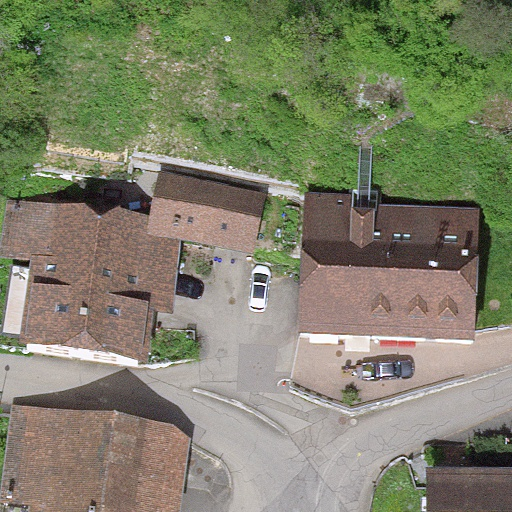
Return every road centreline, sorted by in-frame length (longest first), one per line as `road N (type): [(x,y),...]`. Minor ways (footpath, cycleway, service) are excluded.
road 1 (residential): [(0,372),(131,391),(247,441),(310,511)]
road 2 (residential): [(310,511),(357,454),(418,418),(511,385)]
